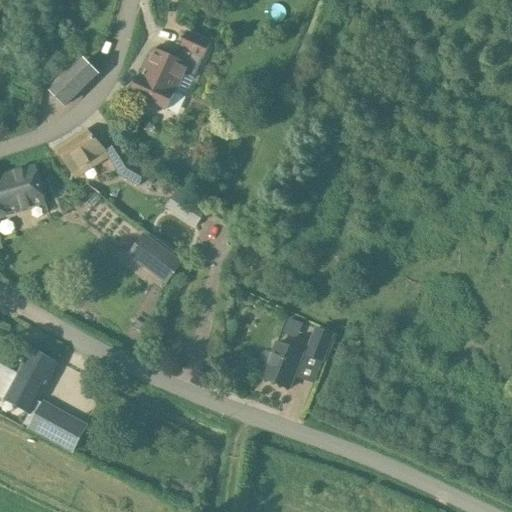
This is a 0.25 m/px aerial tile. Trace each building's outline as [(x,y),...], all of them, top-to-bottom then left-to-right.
[(209,44),(187,33),(180,45),(179,49),(181,50),(176,59),(154,49),(140,79),(137,77),(130,93),(167,110),(184,74),(192,78),(202,59),(209,44)] [(100,75),(84,59),(49,93),(65,109),(100,75)] [(107,157),(87,131),(57,150),(76,178),(107,157)] [(129,157),(114,167),(120,177),(138,188),(147,171),(134,163),(129,157)] [(0,213),(42,203),(34,170),(0,178),(0,213)] [(207,209),(177,191),(166,208),(196,227),(207,209)] [(87,202),(92,207),(101,199),(95,194),(87,202)] [(145,233),(127,255),(166,285),(183,262),(145,233)] [(40,296),(47,301),(53,293),(46,288),(40,296)] [(145,326),(135,319),(131,325),(141,332),(145,326)] [(335,335),(316,327),(304,356),(323,364),(335,335)] [(258,364),(260,369),(266,371),(263,380),(289,390),(303,354),(277,344),(272,356),(266,354),(261,356),(258,364)] [(57,366),(30,351),(25,361),(22,360),(20,363),(23,365),(17,375),(1,366),(0,368),(0,398),(30,415),(57,366)] [(86,427),(67,417),(53,442),(73,453),(86,427)]
